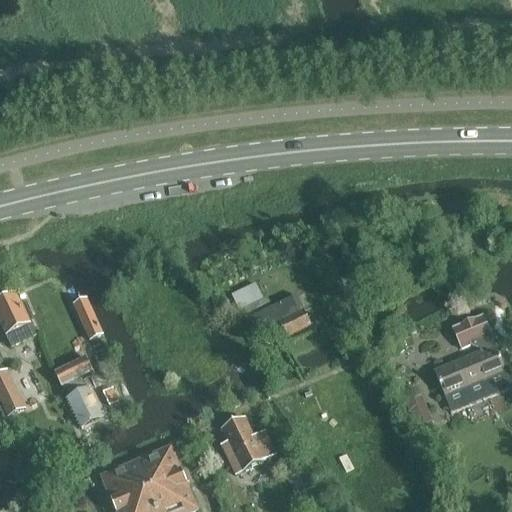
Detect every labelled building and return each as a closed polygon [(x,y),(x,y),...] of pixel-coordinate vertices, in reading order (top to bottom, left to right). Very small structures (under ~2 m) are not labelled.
[(256,285),(232,296),(239,312),(244,309),(263,300),(256,285)] [(0,305),(0,322),(9,341),(22,367),(13,371),(26,397),(42,389),(16,334),(30,327),(16,298),(13,299),(10,298),(4,301),(3,304),(0,305)] [(249,321),(258,338),(280,327),(287,341),(312,329),(296,298),(249,321)] [(88,301),(73,308),(89,344),(104,338),(88,301)] [(453,330),(462,351),(471,347),(479,350),(481,354),(435,374),(446,400),(507,374),(483,318),(453,330)] [(95,358),(104,380),(118,374),(108,353),(95,358)] [(8,374),(0,377),(0,402),(7,418),(25,410),(8,374)] [(68,402),(81,430),(103,420),(90,391),(68,402)] [(422,399),(407,405),(418,431),(433,424),(422,399)] [(0,430),(10,426),(0,403),(0,430)] [(221,447),(236,478),(266,463),(245,420),(222,432),(228,444),(221,447)] [(101,479),(115,511),(197,511),(198,511),(172,449),(101,479)] [(280,465),(307,511),(314,511),(326,505),(296,455),(280,465)]
